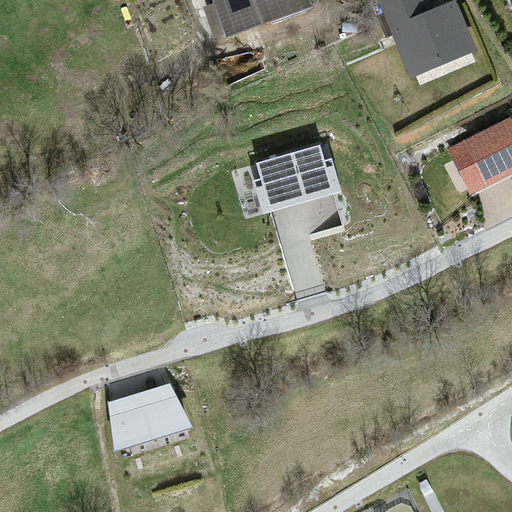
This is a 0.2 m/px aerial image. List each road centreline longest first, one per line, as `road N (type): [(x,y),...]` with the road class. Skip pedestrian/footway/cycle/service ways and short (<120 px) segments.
road 1 (residential): [(511,229),(308,323),(144,372),(0,427)]
road 2 (residential): [(327,511),(478,425)]
